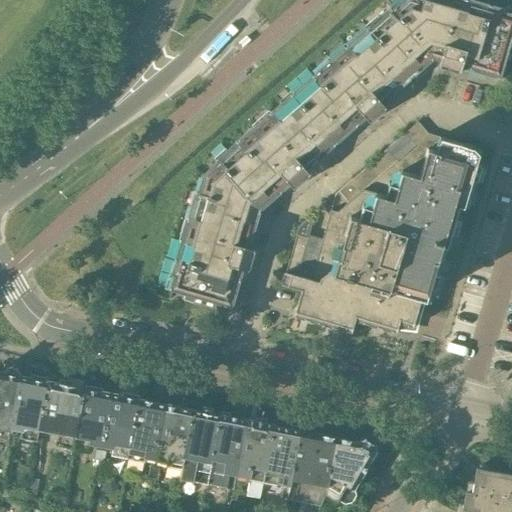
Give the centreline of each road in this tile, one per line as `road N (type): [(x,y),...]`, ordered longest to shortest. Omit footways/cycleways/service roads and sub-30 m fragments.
road 1 (residential): [(457,408),(48,326),(0,261)]
road 2 (primary): [(90,137),(242,0)]
road 3 (residential): [(457,408),(511,248)]
road 4 (primary): [(90,137),(175,0)]
road 5 (residential): [(396,511),(457,408)]
